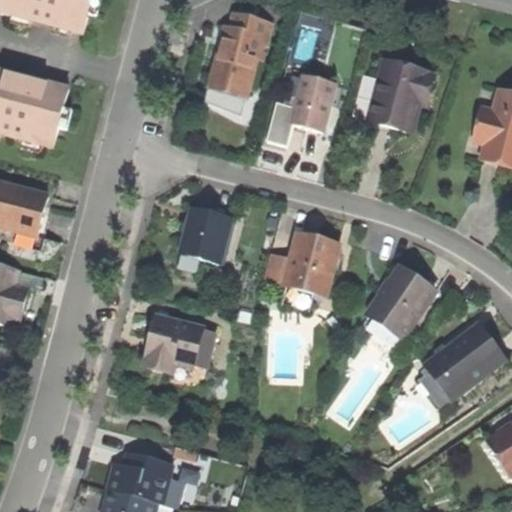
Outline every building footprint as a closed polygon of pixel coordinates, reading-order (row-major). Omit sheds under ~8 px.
[(88,15),(92,0),(2,0),(0,10),(0,13),(12,17),(31,22),(41,25),(52,28),(71,33),(83,36),(88,15)] [(92,0),(88,15),(97,17),(101,0),(92,0)] [(251,92),(260,59),(264,60),(274,24),(237,14),(233,29),(228,27),(220,57),(213,82),(251,92)] [(29,29),(31,22),(12,17),(10,24),(29,29)] [(69,40),(71,33),(52,28),(50,35),(69,40)] [(428,75),(429,74),(384,62),(380,80),(386,81),(375,125),(397,131),(413,135),(420,107),(428,75)] [(54,150),(59,130),(64,111),(70,90),(31,79),(0,71),(0,135),(2,136),(23,142),(42,147),(54,150)] [(434,77),(428,75),(420,107),(426,109),(434,77)] [(323,136),(336,88),(305,79),(296,111),(291,127),(293,128),(308,132),(323,136)] [(369,123),(375,125),(386,81),(380,80),(369,123)] [(508,166),(511,166),(511,97),(500,94),(495,115),(483,112),(475,144),(486,146),(483,159),(508,166)] [(287,149),(293,128),(291,127),(296,111),(278,106),(267,144),(287,149)] [(64,111),(59,130),(67,132),(72,113),(64,111)] [(40,154),(42,147),(23,142),(21,148),(40,154)] [(511,170),(511,166),(508,166),(483,159),(482,163),(511,170)] [(6,181),(4,187),(24,193),(26,186),(6,181)] [(24,193),(4,187),(0,186),(0,229),(39,240),(44,221),(50,200),(24,193)] [(200,263),(219,268),(231,222),(193,212),(186,236),(180,258),(200,263)] [(315,295),(324,298),(338,247),(320,242),(300,236),(293,262),(287,286),(286,287),(315,295)] [(265,280),(287,286),(293,262),(272,256),(265,280)] [(197,272),(200,263),(180,258),(178,267),(197,272)] [(0,325),(3,326),(5,319),(20,323),(25,305),(28,292),(14,288),(18,273),(0,268),(0,325)] [(403,341),(436,295),(419,283),(400,270),(368,317),(403,341)] [(310,312),(315,295),(286,287),(282,305),(310,312)] [(204,332),(157,319),(150,346),(145,365),(173,373),(175,364),(194,369),(204,332)] [(494,344),(480,326),(427,366),(453,400),(506,361),(494,344)] [(172,378),(173,373),(145,365),(144,370),(172,378)] [(511,421),(499,430),(503,435),(490,444),(511,476),(511,421)] [(130,451),(126,465),(134,467),(138,453),(130,451)] [(175,463),(138,453),(134,467),(126,465),(117,462),(113,476),(110,487),(178,505),(182,506),(188,481),(171,477),(175,463)] [(175,511),(178,505),(110,487),(104,486),(100,502),(97,511),(175,511)]
